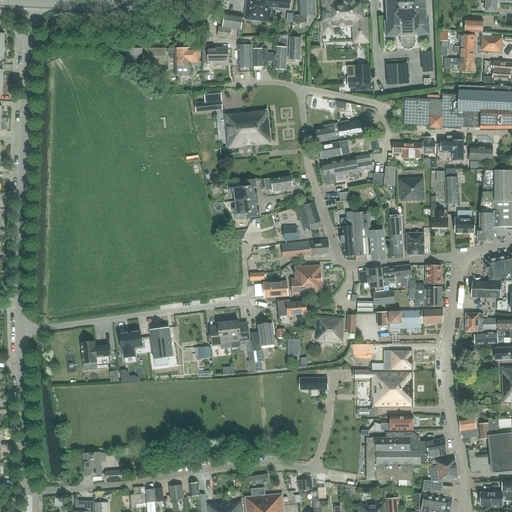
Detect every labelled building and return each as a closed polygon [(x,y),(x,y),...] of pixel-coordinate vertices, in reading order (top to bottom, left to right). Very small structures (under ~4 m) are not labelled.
[(246,0),(244,18),(269,21),(271,6),(290,9),(291,0),(246,0)] [(306,16),(315,15),(313,0),(298,0),(300,15),(294,15),(295,23),(307,22),(306,16)] [(345,2),(345,5),(336,6),(335,0),(322,0),(324,22),(321,22),(322,44),(367,41),(366,18),(360,18),(360,5),(353,5),(353,2),(345,2)] [(415,35),(430,35),(429,20),(427,20),(425,0),(386,0),(387,22),(385,22),(386,37),(400,36),(400,43),(401,46),(404,49),(408,50),(412,49),(415,46),(416,42),(415,35)] [(511,0),(486,0),(486,12),(496,13),(497,1),(511,2),(511,0)] [(241,30),(243,16),(224,13),(222,27),(231,28),(241,30)] [(482,32),(483,20),(465,19),(464,31),(482,32)] [(229,38),(231,28),(222,27),(219,26),(217,37),(229,38)] [(441,41),(441,46),(447,46),(450,46),(450,38),(448,38),(448,30),(440,30),(440,41),(441,41)] [(461,42),(461,47),(460,47),(474,48),(475,36),(461,35),(461,37),(458,37),(458,42),(461,42)] [(481,51),(501,53),(502,37),(482,35),(481,51)] [(300,60),(301,37),(290,37),(289,59),(300,60)] [(275,61),(274,69),(277,69),(277,70),(278,71),(281,72),(282,71),(282,69),(286,69),(287,47),(287,39),(279,38),(279,46),(275,46),(275,54),(267,54),(267,49),(253,50),(254,66),(262,66),(262,60),(275,61)] [(239,67),(252,67),(251,44),(238,44),(239,67)] [(474,60),(474,48),(460,47),(461,47),(454,46),(454,54),(460,54),(460,59),(474,60)] [(208,48),(208,50),(202,50),(202,62),(228,61),(228,47),(208,48)] [(166,64),(166,48),(128,48),(128,64),(166,64)] [(190,62),(199,62),(199,49),(190,49),(190,48),(176,48),(176,74),(190,74),(190,62)] [(473,72),(474,60),(460,59),(444,59),(444,68),(449,69),(450,65),(460,66),(459,71),(473,72)] [(510,79),(511,63),(493,61),(492,77),(494,78),(510,79)] [(356,90),(370,89),(368,65),(355,66),(356,78),(348,78),(349,90),(356,89),(356,90)] [(494,83),(494,78),(492,77),(483,77),(482,85),(484,85),(484,88),(459,87),(459,96),(457,127),(475,128),(475,124),(480,124),(479,129),(511,129),(511,86),(495,86),(495,83),(494,83)] [(205,103),(195,104),(195,112),(205,111),(223,110),(221,93),(204,95),(205,103)] [(457,127),(459,96),(443,95),(443,101),(406,99),(404,125),(429,126),(429,128),(435,128),(435,126),(457,127)] [(228,148),(271,144),(268,110),(225,114),(228,148)] [(366,120),(340,124),(343,137),(368,133),(366,120)] [(315,133),(316,136),(317,137),(318,141),(340,137),(340,138),(343,137),(340,124),(340,122),(326,125),(327,128),(316,129),(316,132),(315,133)] [(431,141),(431,137),(425,137),(425,141),(422,141),(422,154),(435,154),(435,141),(431,141)] [(460,137),(455,137),(455,140),(451,140),(451,141),(452,141),(446,141),(440,141),(440,144),(440,152),(452,152),(451,161),(463,161),(463,146),(463,141),(464,141),(464,140),(460,140),(460,137)] [(339,141),(319,145),(321,158),(342,155),(349,153),(347,140),(339,141)] [(421,158),(421,143),(394,142),(393,153),(403,153),(403,158),(421,158)] [(492,161),(493,147),(470,146),(470,160),(492,161)] [(321,169),(322,174),(324,174),(324,176),(325,176),(326,184),(336,182),(335,175),(373,168),(370,154),(356,156),(356,157),(322,163),(323,168),(321,169)] [(437,160),(429,160),(429,168),(437,168),(437,160)] [(511,205),(511,169),(485,170),(477,229),(478,241),(493,240),(493,227),(511,227),(511,205)] [(445,171),(436,171),(436,182),(445,182),(445,171)] [(282,188),(292,187),(291,176),(265,180),(266,190),(273,189),(274,192),(282,191),(282,188)] [(446,203),(459,202),(458,177),(445,177),(446,203)] [(401,201),(424,200),(423,178),(400,179),(401,201)] [(234,193),(235,200),(257,198),(257,193),(254,193),(253,187),(256,186),(255,179),(234,182),(235,187),(230,188),(231,193),(234,193)] [(350,200),(349,192),(339,193),(340,201),(350,200)] [(431,210),(431,227),(448,227),(448,218),(444,218),(444,210),(436,210),(436,196),(431,196),(431,210)] [(258,203),(257,198),(235,200),(236,207),(232,208),(233,214),(234,216),(234,218),(236,219),(238,219),(260,216),(259,210),(256,210),(255,203),(258,203)] [(315,203),(304,206),(294,209),(294,208),(277,213),(281,224),(297,219),(298,221),(300,220),(302,226),(310,224),(312,230),(321,228),(319,221),(320,221),(315,203)] [(364,238),(371,237),(371,231),(369,212),(366,212),(366,206),(353,207),(356,256),(366,255),(364,238)] [(342,236),(340,236),(341,244),(343,244),(344,256),(355,255),(352,218),(346,219),(341,219),(342,227),(342,236)] [(401,218),(396,218),(389,218),(392,256),(403,255),(401,218)] [(474,218),(455,218),(455,232),(474,233),(474,218)] [(284,241),(297,240),(296,227),(284,227),(284,241)] [(383,230),(371,231),(371,237),(372,260),(385,259),(383,230)] [(407,255),(424,255),(424,233),(419,233),(419,231),(416,231),(416,233),(407,233),(407,255)] [(283,258),(329,253),(328,239),(311,241),(281,244),(283,258)] [(511,253),(510,254),(510,255),(487,259),(488,262),(487,262),(489,272),(490,272),(492,281),(511,281),(511,253)] [(313,292),(322,291),(320,265),(295,267),(296,278),(291,279),(292,294),(313,293),(313,292)] [(410,265),(397,267),(398,283),(400,283),(407,283),(407,276),(411,276),(410,265)] [(441,284),(442,265),(426,265),(426,285),(441,284)] [(398,283),(397,267),(384,268),(385,284),(398,283)] [(369,271),(360,272),(361,284),(370,283),(370,288),(376,287),(376,292),(384,292),(382,269),(369,270),(369,271)] [(286,281),(264,283),(265,297),(287,295),(286,281)] [(506,293),(506,282),(472,282),(472,297),(502,298),(502,293),(506,293)] [(428,290),(409,290),(409,300),(419,300),(426,300),(426,306),(441,306),(441,287),(428,287),(428,290)] [(376,292),(372,293),(374,305),(387,304),(394,303),(393,291),(384,292),(376,292)] [(290,301),(276,302),(278,318),(306,316),(305,302),(290,303),(290,301)] [(367,301),(357,301),(357,311),(367,311),(367,301)] [(421,325),(421,323),(442,322),(443,310),(421,310),(421,311),(377,312),(378,326),(387,326),(387,322),(401,322),(401,326),(400,326),(400,328),(406,328),(406,326),(421,325)] [(347,314),(346,333),(354,333),(355,315),(347,314)] [(483,314),(478,314),(466,314),(466,332),(483,331),(496,331),(496,319),(483,319),(483,314)] [(343,343),(344,318),(316,317),(315,342),(343,343)] [(497,329),(511,329),(511,318),(497,319),(497,329)] [(238,321),(228,322),(230,342),(230,348),(239,347),(241,344),(241,342),(247,341),(249,361),(255,361),(254,351),(252,341),(249,341),(247,323),(238,324),(238,321)] [(218,326),(211,327),(213,346),(220,345),(220,350),(230,348),(230,342),(228,322),(218,323),(218,326)] [(258,332),(251,333),(252,341),(254,351),(261,350),(261,346),(274,344),(272,323),(257,325),(258,332)] [(150,330),(155,367),(169,365),(168,358),(173,357),(169,327),(150,330)] [(286,338),(285,328),(276,328),(276,338),(286,338)] [(511,330),(499,330),(499,331),(496,331),(496,332),(473,333),(474,345),(498,343),(498,342),(501,342),(504,340),(504,338),(511,338),(511,330)] [(140,331),(119,334),(122,350),(124,358),(135,356),(134,348),(142,347),(140,331)] [(298,340),(287,340),(287,355),(299,355),(298,340)] [(95,343),(81,344),(84,370),(97,369),(97,362),(97,358),(110,357),(109,345),(95,346),(95,343)] [(208,347),(199,348),(200,358),(209,357),(208,347)] [(511,347),(495,348),(496,360),(511,359),(511,347)] [(390,370),(412,370),(412,350),(390,350),(390,370)] [(511,367),(502,368),(502,386),(511,385),(511,367)] [(370,372),(370,370),(353,370),(353,379),(370,379),(370,378),(370,372)] [(124,371),(119,371),(121,383),(128,382),(127,373),(124,371)] [(370,378),(371,399),(372,399),(372,407),(412,407),(412,372),(370,372),(370,378)] [(299,378),(299,390),(325,390),(325,378),(299,378)] [(511,402),(511,385),(502,386),(503,403),(511,402)] [(381,430),(413,430),(413,417),(391,417),(391,423),(381,423),(381,430)] [(474,418),(463,419),(459,420),(461,431),(463,431),(464,438),(479,436),(478,429),(476,429),(474,418)] [(489,438),(492,472),(495,471),(496,472),(511,471),(511,470),(511,433),(511,434),(510,419),(488,421),(489,425),(480,424),(481,439),(489,438)] [(419,451),(418,438),(419,438),(412,432),(387,432),(387,437),(367,438),(367,480),(389,480),(389,486),(397,486),(397,480),(413,480),(412,464),(420,464),(420,451),(419,451)] [(420,439),(419,438),(418,438),(419,451),(420,451),(420,464),(433,462),(432,457),(446,454),(446,452),(447,452),(445,438),(420,442),(420,439)] [(101,461),(105,461),(105,453),(100,453),(100,452),(84,453),(86,475),(102,474),(101,461)] [(455,458),(436,461),(439,481),(443,480),(458,478),(455,458)] [(106,472),(107,480),(122,479),(121,471),(106,472)] [(244,477),(244,483),(268,480),(268,474),(244,477)] [(311,480),(298,481),(299,491),(312,490),(311,480)] [(443,486),(443,480),(439,481),(432,480),(424,480),(423,488),(434,490),(433,496),(452,499),(453,487),(443,486)] [(511,490),(511,480),(503,481),(503,490),(511,490)] [(191,497),(200,496),(198,483),(190,484),(191,497)] [(182,486),(169,487),(171,500),(184,499),(182,486)] [(283,511),(282,494),(267,496),(266,488),(253,489),(254,497),(246,498),(247,511),(283,511)] [(156,502),(155,489),(145,490),(147,503),(156,502)] [(511,500),(511,492),(480,493),(480,506),(503,506),(503,501),(511,500)] [(136,504),(143,504),(142,494),(130,495),(132,508),(137,508),(136,504)] [(419,499),(419,511),(425,511),(449,511),(452,499),(433,496),(420,494),(419,499)] [(387,511),(399,511),(399,499),(387,499),(387,511)] [(93,511),(94,501),(76,501),(75,511),(93,511)] [(242,511),(242,501),(224,502),(207,504),(207,511),(242,511)] [(95,511),(107,511),(107,502),(95,503),(95,511)]
